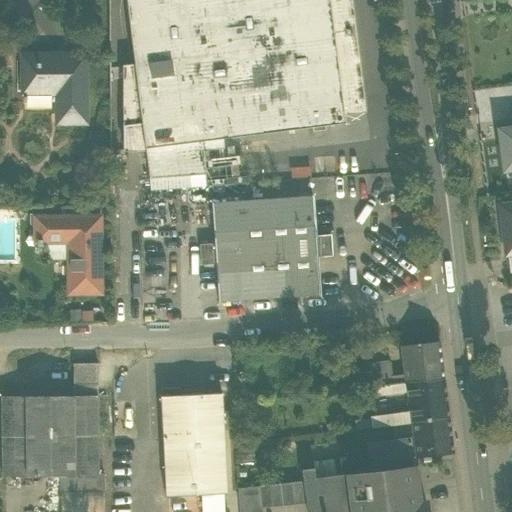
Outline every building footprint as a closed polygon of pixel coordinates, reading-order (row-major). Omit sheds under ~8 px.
[(344,123),(343,115),(328,0),(125,0),(134,65),(137,87),(144,147),(222,138),(344,123)] [(328,0),(343,115),(365,112),(350,0),(328,0)] [(62,124),(86,123),(85,54),(22,54),(22,88),(62,88),(62,124)] [(122,66),(122,89),(137,87),(134,65),(122,66)] [(123,149),(144,147),(137,87),(122,89),(123,149)] [(501,141),(504,169),(511,168),(511,129),(500,131),(502,141),(501,141)] [(144,147),(149,178),(189,175),(205,174),(204,169),(203,161),(202,151),(223,148),(222,138),(144,147)] [(238,157),(203,161),(204,169),(229,166),(239,165),(238,157)] [(189,175),(190,187),(232,185),(229,166),(204,169),(205,174),(189,175)] [(190,187),(189,175),(149,178),(150,190),(190,187)] [(217,291),(218,302),(319,294),(316,257),(331,256),(330,236),(315,237),(312,197),(211,204),(214,243),(199,245),(200,264),(215,263),(217,291)] [(511,204),(500,206),(506,254),(507,254),(511,252),(511,204)] [(36,241),(37,247),(42,247),(42,241),(69,241),(69,259),(69,293),(100,292),(99,217),(35,218),(35,224),(33,224),(33,234),(35,234),(35,241),(36,241)] [(53,259),(69,259),(69,241),(42,241),(42,247),(37,247),(37,253),(47,253),(53,259)] [(405,375),(406,382),(443,378),(438,342),(401,346),(405,375)] [(72,396),(97,396),(97,364),(72,364),(72,396)] [(363,372),(366,387),(406,382),(405,375),(391,376),(391,368),(363,372)] [(443,378),(406,382),(407,391),(410,413),(411,422),(448,417),(443,378)] [(367,396),(407,391),(406,382),(366,387),(367,396)] [(160,396),(162,436),(223,433),(221,393),(160,396)] [(59,476),(97,476),(97,396),(72,396),(1,397),(1,477),(59,476)] [(371,427),(411,422),(410,413),(370,418),(371,427)] [(452,453),(448,417),(411,422),(415,458),(451,453),(452,453)] [(162,436),(165,497),(226,494),(223,433),(162,436)] [(367,444),(370,471),(412,466),(412,465),(409,439),(367,444)] [(426,511),(425,503),(417,504),(413,466),(413,465),(412,465),(412,466),(370,471),(314,478),(302,480),(302,482),(306,511),(327,511),(344,510),(343,511),(426,511)] [(301,470),(302,480),(314,478),(313,468),(301,470)] [(97,476),(59,476),(59,493),(61,493),(101,492),(104,492),(103,476),(97,476)] [(258,486),(260,508),(304,504),(302,482),(258,486)] [(237,489),(238,511),(260,511),(260,508),(258,486),(258,485),(238,488),(237,489)] [(60,511),(101,511),(101,492),(61,493),(60,511)]
